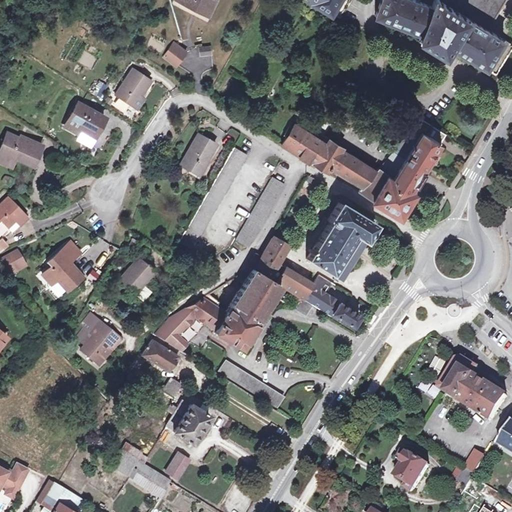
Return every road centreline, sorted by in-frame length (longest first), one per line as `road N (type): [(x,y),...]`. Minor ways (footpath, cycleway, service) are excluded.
road 1 (residential): [(429,239),(188,97),(101,213)]
road 2 (secondary): [(394,313),(261,511)]
